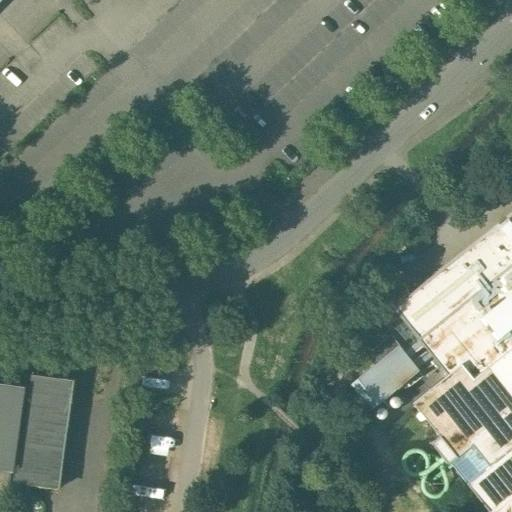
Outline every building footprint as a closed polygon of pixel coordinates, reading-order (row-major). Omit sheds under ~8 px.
[(511,511),(511,208),(505,214),(504,217),(499,222),(494,222),(392,306),(433,357),(426,363),(431,370),(434,369),(440,378),(412,401),(438,434),(430,442),(445,462),(449,461),(489,511),(511,511)] [(369,349),(378,360),(398,343),(389,333),(369,349)] [(418,368),(398,343),(378,360),(349,383),(370,409),(418,368)] [(8,481),(26,483),(58,486),(72,378),(22,372),(20,386),(8,481)] [(0,382),(0,511),(4,511),(8,481),(20,386),(0,382)] [(4,511),(22,511),(26,483),(8,481),(4,511)]
